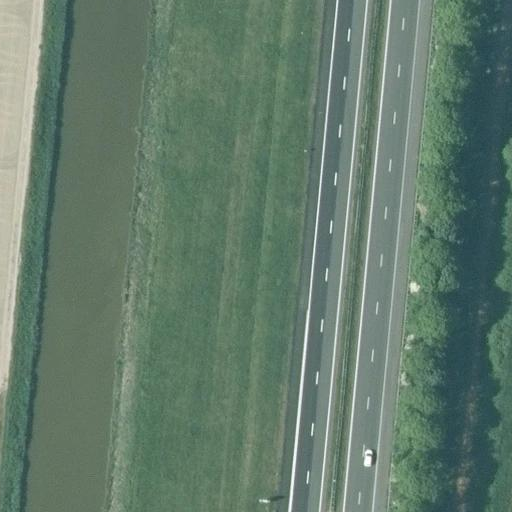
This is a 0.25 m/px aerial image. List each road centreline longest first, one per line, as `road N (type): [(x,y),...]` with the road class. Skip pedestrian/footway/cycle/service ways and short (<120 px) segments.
road 1 (motorway): [(352,0),(304,511)]
road 2 (motorway): [(357,511),(404,0)]
